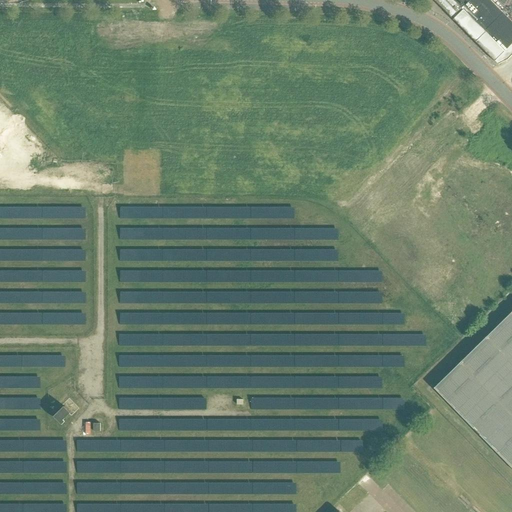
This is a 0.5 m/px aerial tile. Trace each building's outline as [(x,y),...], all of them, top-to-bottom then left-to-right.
[(511,0),(434,0),(499,65),(509,61),(511,57),(511,22),(508,19),(511,14),(511,0)] [(118,229),(118,239),(147,239),(147,228),(118,229)] [(335,228),(286,229),(286,239),(335,239),(335,228)] [(325,251),(325,259),(335,258),(334,250),(325,251)] [(117,251),(117,261),(140,261),(140,251),(117,251)] [(355,272),(356,282),(380,281),(379,270),(355,272)] [(149,292),(118,292),(118,303),(149,303),(149,292)] [(379,292),(361,293),(362,303),(380,301),(379,292)] [(511,467),(511,312),(434,388),(511,467)] [(71,324),(82,324),(82,313),(71,314),(71,324)] [(136,366),(137,356),(118,356),(117,366),(136,366)] [(62,366),(62,357),(48,357),(48,367),(62,366)] [(117,377),(117,388),(144,388),(144,378),(117,377)] [(160,409),(160,398),(117,398),(117,409),(160,409)] [(171,409),(204,409),(204,399),(171,399),(171,409)] [(71,412),(65,406),(57,414),(55,416),(61,422),(64,420),(71,412)] [(38,420),(15,419),(15,430),(38,430),(38,420)] [(118,419),(118,430),(144,430),(144,419),(118,419)]
